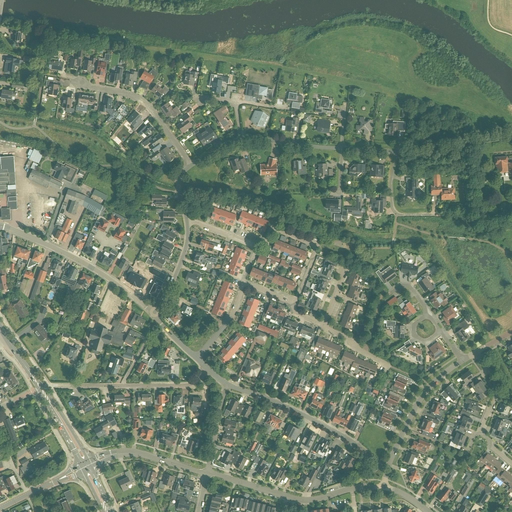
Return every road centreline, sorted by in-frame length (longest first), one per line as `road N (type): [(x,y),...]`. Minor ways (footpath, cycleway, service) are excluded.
road 1 (residential): [(191,165),(136,97),(55,80)]
road 2 (residential): [(375,461),(307,417),(225,384)]
road 3 (residential): [(382,487),(425,391),(461,360)]
road 4 (residential): [(256,245),(271,228),(317,245),(293,302)]
